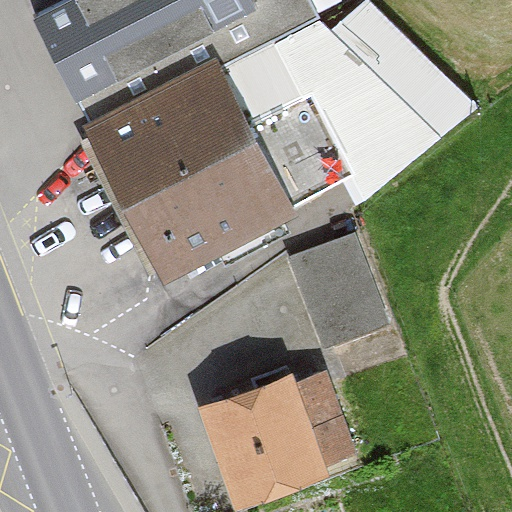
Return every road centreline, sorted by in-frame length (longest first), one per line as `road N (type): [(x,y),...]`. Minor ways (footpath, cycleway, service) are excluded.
road 1 (residential): [(169,511),(119,407),(80,359),(45,348),(11,352)]
road 2 (tertiary): [(70,511),(11,352)]
